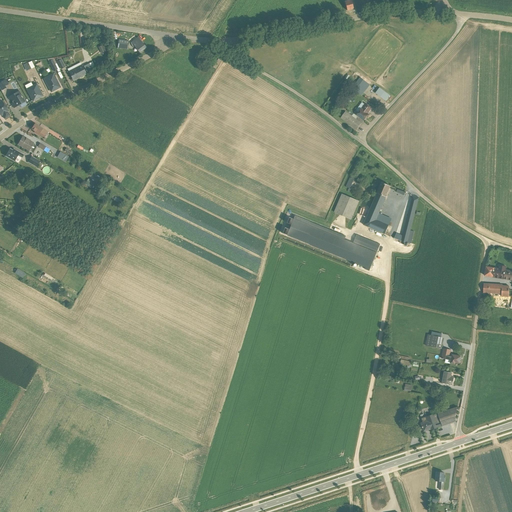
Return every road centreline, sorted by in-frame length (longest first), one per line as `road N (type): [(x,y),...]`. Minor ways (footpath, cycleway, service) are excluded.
road 1 (track): [(285,208),(374,239),(387,252),(358,475)]
road 2 (primary): [(246,511),(459,442)]
road 3 (unclassified): [(228,43),(376,13),(441,13)]
road 4 (unclassified): [(487,241),(459,442)]
road 5 (unclassified): [(0,138),(158,51),(172,35)]
road 6 (unclassified): [(0,10),(172,35)]
road 7 (unclassified): [(358,140),(465,14)]
road 8 (unclassified): [(358,140),(487,241)]
road 9 (unclassified): [(228,43),(358,140)]
